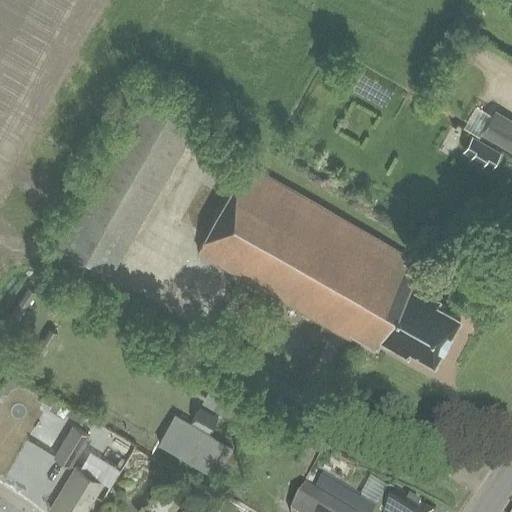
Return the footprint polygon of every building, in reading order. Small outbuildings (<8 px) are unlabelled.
[(112,272),(201,115),(147,84),(133,108),(95,175),(69,221),(61,237),(58,241),(112,272)] [(511,152),(511,124),(493,113),(480,133),(511,152)] [(491,167),(500,152),(472,136),(463,151),(491,167)] [(407,257),(287,189),(245,165),(196,251),(349,338),(352,333),(375,346),(381,337),(408,353),(410,348),(435,362),(462,316),(437,302),(440,298),(412,282),(417,272),(403,264),(407,257)] [(47,328),(31,353),(41,359),(56,335),(47,328)] [(219,395),(211,408),(248,429),(256,415),(219,395)] [(175,414),(174,415),(157,443),(215,478),(233,449),(208,434),(218,418),(200,407),(190,424),(175,414)] [(74,426),(54,458),(69,467),(88,435),(74,426)] [(80,467),(112,484),(121,466),(89,449),(80,467)] [(54,511),(85,511),(102,485),(75,469),(51,510),(54,511)] [(323,479),(314,495),(335,507),(344,491),(323,479)] [(428,511),(389,490),(376,511),(428,511)] [(334,511),(305,493),(292,511),(334,511)]
